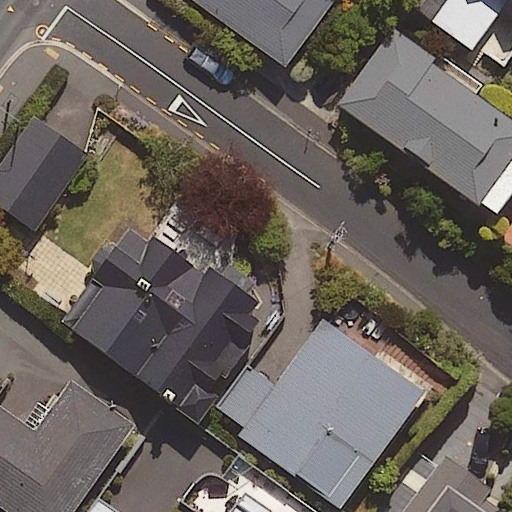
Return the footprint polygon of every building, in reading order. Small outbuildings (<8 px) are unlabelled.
[(338,0),(185,0),(284,74),(338,0)] [(511,0),(392,0),(472,66),(503,29),(511,37),(511,0)] [(482,90),(399,28),(335,112),(492,229),(511,202),(511,136),(471,106),(482,90)] [(86,159),(34,123),(0,171),(0,212),(33,236),(86,159)] [(198,432),(216,407),(210,402),(271,320),(249,304),(259,291),(223,265),(207,286),(130,229),(57,328),(198,432)] [(341,511),(424,398),(324,326),(277,391),(252,372),(215,423),(337,511),(341,511)] [(0,511),(75,511),(132,434),(71,390),(35,441),(0,416),(0,511)] [(504,511),(502,510),(511,497),(511,468),(499,458),(481,479),(454,457),(409,511),(504,511)]
